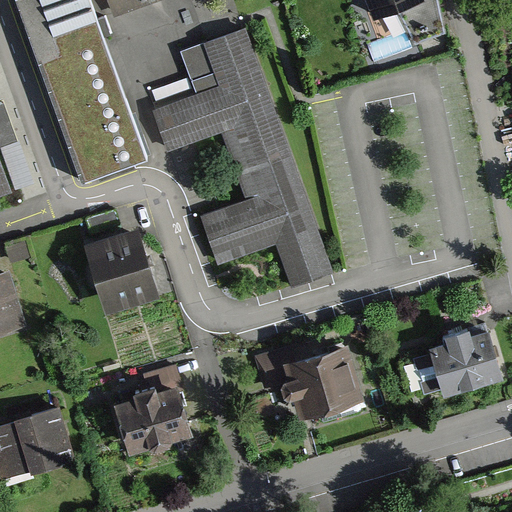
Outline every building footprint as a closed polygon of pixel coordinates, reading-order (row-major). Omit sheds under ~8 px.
[(91,0),(18,0),(82,179),(148,155),(91,0)] [(174,0),(113,0),(120,18),(174,0)] [(377,0),(383,17),(407,12),(427,44),(454,35),(443,0),(377,0)] [(251,28),(182,52),(194,87),(155,101),(172,148),(227,129),(252,200),(209,215),(225,261),(283,241),(297,281),(334,268),(251,28)] [(0,199),(18,193),(0,143),(0,199)] [(153,228),(101,243),(120,307),(171,292),(153,228)] [(19,270),(0,276),(0,330),(34,320),(19,270)] [(511,375),(511,364),(502,326),(442,342),(446,355),(418,362),(428,399),(511,375)] [(293,356),(264,365),(274,394),(296,388),(308,426),(372,407),(355,353),(298,371),(293,356)] [(203,435),(183,364),(149,373),(155,396),(128,403),(142,452),(203,435)] [(81,454),(64,405),(0,426),(0,455),(8,478),(81,454)]
